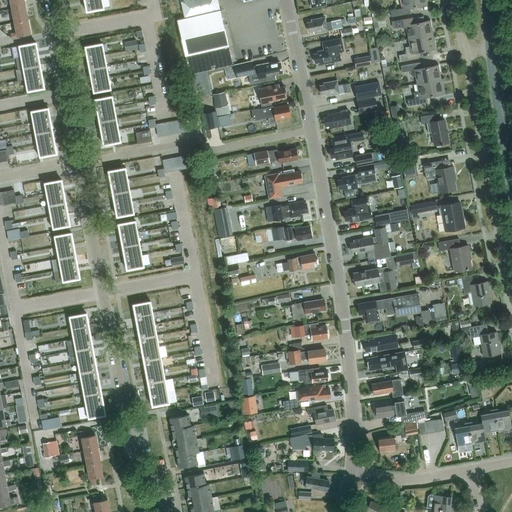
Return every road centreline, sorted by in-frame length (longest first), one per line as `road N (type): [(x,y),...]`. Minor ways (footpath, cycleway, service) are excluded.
road 1 (residential): [(162,511),(158,487),(134,458),(78,162)]
road 2 (residential): [(352,474),(345,325),(312,130)]
road 3 (residential): [(465,52),(511,296)]
road 4 (residential): [(78,162),(192,142),(215,150),(312,130)]
road 5 (residential): [(78,162),(50,0)]
road 6 (residential): [(312,130),(286,0)]
road 7 (tertiary): [(491,49),(511,177)]
road 8 (residential): [(471,469),(402,481),(352,474)]
